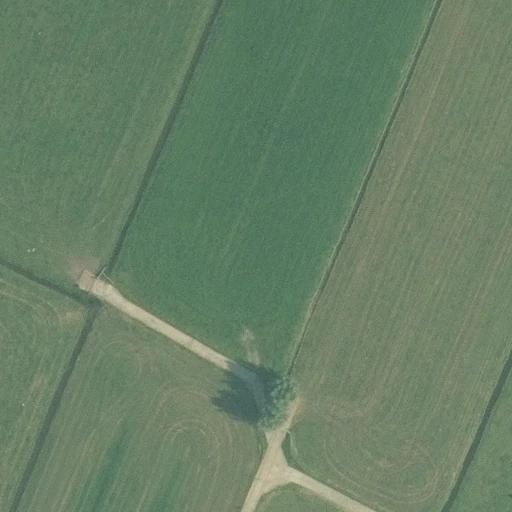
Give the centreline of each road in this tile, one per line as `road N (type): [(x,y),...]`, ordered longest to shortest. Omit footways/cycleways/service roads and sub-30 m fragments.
road 1 (track): [(251,511),(275,454),(267,372),(100,277)]
road 2 (track): [(386,511),(275,454)]
